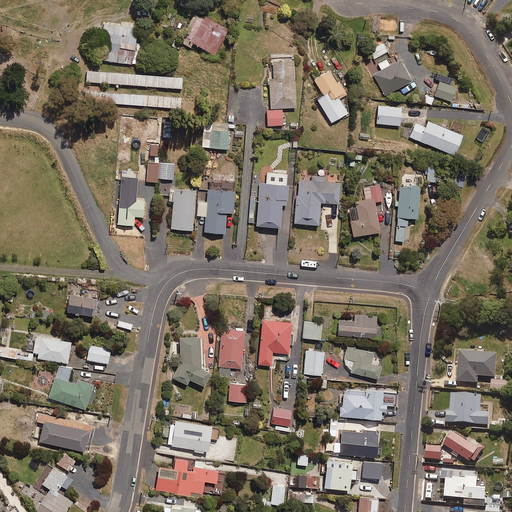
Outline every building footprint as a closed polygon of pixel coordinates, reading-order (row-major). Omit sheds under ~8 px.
[(180,44),(189,49),(192,43),(213,55),(227,29),(203,17),(202,19),(194,14),(188,25),(183,22),(169,46),(177,50),(180,44)] [(141,44),(134,44),(136,25),(102,22),(101,34),(98,33),(96,61),(140,64),(141,44)] [(368,51),(372,60),(387,51),(382,43),(368,51)] [(294,108),(293,54),(271,55),(271,78),(268,78),(269,110),(266,110),(266,125),(282,125),(281,108),(294,108)] [(399,59),(389,65),(386,60),(377,65),(376,63),(368,67),(383,95),(411,80),(399,59)] [(180,88),(181,78),(86,71),(85,82),(180,88)] [(336,80),(334,82),(328,71),(313,80),(322,95),(316,99),(330,123),(347,112),(338,98),(345,94),(336,80)] [(451,101),(455,86),(437,81),(433,96),(451,101)] [(179,108),(180,98),(85,91),(84,101),(179,108)] [(399,125),(400,107),(377,106),(376,124),(399,125)] [(453,155),(461,135),(427,121),(424,127),(414,123),(408,137),(453,155)] [(169,137),(169,122),(162,122),(161,137),(169,137)] [(233,128),(234,124),(203,122),(201,147),(227,149),(228,128),(233,128)] [(156,182),(156,178),(157,163),(147,162),(146,182),(156,182)] [(173,164),(157,163),(156,178),(172,179),(173,164)] [(426,181),(435,182),(436,167),(427,167),(426,181)] [(462,188),(466,172),(451,168),(447,184),(462,188)] [(285,185),(286,174),(267,172),(266,183),(258,183),(255,226),(279,228),(280,205),(285,205),(287,186),(285,185)] [(232,213),(235,175),(207,174),(205,202),(197,201),(196,216),(204,216),(203,232),(224,234),(225,213),(232,213)] [(325,176),(309,175),(309,179),(298,179),(297,196),(295,195),(293,224),(317,225),(319,203),(338,204),(339,183),(325,182),(325,176)] [(373,201),(381,200),(379,185),(363,188),(365,199),(354,201),(355,207),(347,208),(352,236),(378,232),(373,201)] [(119,186),(117,225),(133,225),(133,219),(135,219),(135,217),(142,217),(142,202),(131,201),(132,187),(119,186)] [(397,187),(395,241),(404,242),(404,227),(406,227),(406,218),(416,218),(417,188),(397,187)] [(191,231),(194,190),(169,188),(168,201),(172,201),(169,229),(191,231)] [(95,316),(99,289),(82,287),(81,295),(70,294),(68,312),(95,316)] [(375,326),(375,316),(354,314),(353,320),(338,319),(337,335),(381,339),(382,327),(375,326)] [(258,365),(271,366),(271,352),(288,353),(289,344),(291,344),(291,332),(289,332),(289,322),(260,321),(258,365)] [(319,340),(321,323),(301,321),(300,338),(319,340)] [(241,369),(243,331),(221,329),(217,376),(229,377),(229,368),(241,369)] [(185,385),(188,380),(203,387),(209,373),(199,368),(198,336),(177,337),(178,363),(171,377),(185,385)] [(68,363),(71,341),(41,337),(38,358),(68,363)] [(108,363),(111,349),(90,344),(87,359),(108,363)] [(370,364),(373,353),(342,346),(339,358),(352,361),(350,372),(377,379),(380,367),(370,364)] [(0,355),(16,358),(18,350),(0,347),(0,355)] [(484,355),(485,350),(471,349),(471,354),(459,353),(457,383),(477,384),(478,377),(495,379),(496,356),(484,355)] [(321,375),(323,352),(305,350),(303,374),(321,375)] [(70,380),(74,368),(60,364),(49,397),(85,409),(94,384),(78,378),(76,383),(70,380)] [(508,393),(509,382),(491,381),(490,392),(508,393)] [(245,402),(246,384),(229,383),(228,401),(245,402)] [(381,393),(381,391),(364,390),(364,396),(339,394),(338,417),(379,419),(380,412),(384,412),(385,405),(395,406),(395,393),(381,393)] [(480,413),(481,397),(451,395),(450,408),(447,408),(446,424),(488,427),(489,414),(480,413)] [(290,411),(272,408),(270,424),(260,422),(260,428),(278,431),(287,432),(290,411)] [(94,432),(95,426),(38,413),(36,421),(41,423),(40,429),(37,440),(85,451),(89,431),(94,432)] [(211,440),(218,441),(218,436),(220,428),(176,421),(172,445),(209,452),(211,440)] [(327,435),(335,436),(337,422),(328,421),(327,435)] [(160,435),(168,437),(170,429),(162,427),(160,435)] [(375,457),(377,434),(340,431),(338,454),(375,457)] [(470,440),(468,443),(451,433),(443,446),(465,460),(466,458),(474,463),(483,448),(470,440)] [(440,461),(441,447),(426,447),(425,460),(440,461)] [(69,471),(75,461),(62,452),(56,463),(69,471)] [(306,465),(307,455),(298,454),(297,465),(306,465)] [(218,482),(220,470),(195,466),(196,459),(176,456),(174,469),(160,466),(156,489),(202,497),(205,480),(218,482)] [(355,480),(356,462),(325,461),(323,489),(348,490),(348,480),(355,480)] [(66,488),(73,478),(50,463),(43,473),(48,476),(42,483),(50,489),(36,509),(40,511),(65,511),(73,501),(58,490),(61,485),(66,488)] [(453,478),(454,473),(442,472),(441,480),(446,480),(444,498),(466,500),(465,506),(484,507),(485,489),(476,489),(477,479),(453,478)] [(282,505),(284,487),(271,486),(270,504),(282,505)] [(312,503),(313,494),(291,493),(291,502),(312,503)] [(181,503),(181,496),(169,495),(169,503),(181,503)] [(376,511),(377,498),(359,497),(357,511),(376,511)] [(163,511),(201,511),(202,509),(198,509),(199,501),(186,499),(185,508),(164,505),(163,511)]
